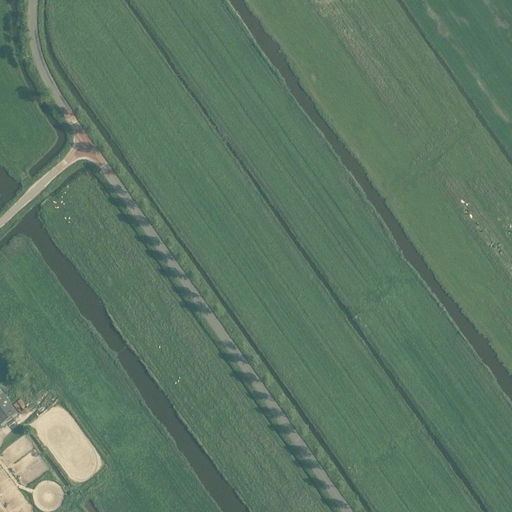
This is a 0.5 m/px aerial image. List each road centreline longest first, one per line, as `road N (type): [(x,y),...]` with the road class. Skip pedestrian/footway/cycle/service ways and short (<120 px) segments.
road 1 (tertiary): [(349,511),(88,145)]
road 2 (tertiary): [(88,145),(48,81),(33,29),(36,0)]
